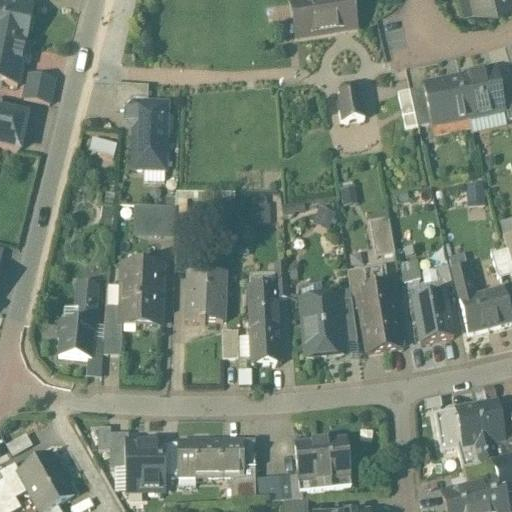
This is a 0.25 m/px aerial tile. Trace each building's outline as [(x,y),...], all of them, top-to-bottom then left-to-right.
[(25,5),(0,0),(0,43),(21,47),(25,48),(32,14),(24,12),(25,5)] [(350,0),(333,0),(310,4),(309,0),(291,0),(292,6),(291,7),(297,41),(355,31),(350,0)] [(511,0),(473,0),(476,11),(511,2),(511,0)] [(21,47),(0,43),(0,87),(16,91),(21,70),(24,69),(25,62),(29,60),(30,52),(28,48),(25,48),(21,47)] [(495,73),(460,80),(468,118),(469,122),(503,114),(504,114),(499,88),(495,73)] [(54,82),(28,77),(23,103),(49,108),(54,82)] [(460,80),(423,89),(423,92),(431,126),(432,129),(434,129),(432,121),(444,118),(445,123),(468,118),(460,80)] [(511,85),(499,88),(504,114),(503,114),(505,124),(511,122),(511,85)] [(148,89),(113,87),(112,113),(127,113),(127,112),(146,113),(146,106),(147,106),(148,89)] [(353,88),(343,90),(340,93),(342,100),(337,101),(342,126),(366,121),(361,97),(357,97),(356,91),(353,88)] [(423,92),(411,94),(418,128),(431,126),(423,92)] [(146,106),(146,113),(127,112),(127,113),(127,124),(133,130),(132,173),(165,174),(167,107),(147,106),(146,106)] [(0,151),(18,155),(25,121),(0,116),(0,151)] [(92,140),(89,154),(114,160),(117,146),(92,140)] [(469,208),(487,206),(484,183),(467,185),(469,208)] [(355,188),(341,191),(345,207),(358,204),(355,188)] [(269,208),(252,208),(252,222),(269,222),(269,208)] [(176,211),(147,209),(146,236),(175,237),(176,211)] [(388,220),(369,224),(376,260),(395,256),(388,220)] [(511,234),(503,237),(507,252),(511,268),(511,234)] [(186,239),(175,238),(174,277),(189,278),(189,277),(191,277),(191,258),(186,239)] [(511,268),(507,252),(490,257),(497,281),(511,276),(511,268)] [(417,263),(402,266),(405,284),(421,281),(417,263)] [(464,264),(450,267),(452,276),(466,272),(464,264)] [(286,267),(274,268),(275,290),(276,303),(288,303),(286,267)] [(163,269),(123,268),(122,294),(121,322),(161,324),(163,269)] [(385,268),(347,274),(351,302),(352,313),(359,312),(359,311),(387,307),(384,290),(388,290),(385,268)] [(448,269),(437,272),(442,293),(453,291),(448,269)] [(466,272),(452,276),(469,338),(511,327),(502,292),(474,300),(466,272)] [(191,277),(189,277),(189,278),(187,324),(199,325),(199,327),(206,327),(206,325),(223,326),(225,279),(191,277)] [(97,288),(81,287),(78,327),(94,328),(97,288)] [(275,290),(247,292),(250,334),(279,332),(276,303),(275,290)] [(122,294),(108,293),(105,330),(122,331),(121,324),(121,322),(122,294)] [(445,298),(413,303),(421,348),(452,343),(445,298)] [(337,301),(299,306),(306,362),(344,357),(342,339),(337,304),(337,301)] [(351,302),(337,304),(342,339),(355,337),(352,313),(351,302)] [(387,307),(359,311),(359,312),(366,356),(401,351),(394,306),(387,307)] [(78,327),(60,325),(60,336),(62,336),(60,360),(91,363),(94,328),(78,327)] [(122,331),(105,330),(103,357),(120,359),(122,331)] [(279,332),(250,334),(252,368),(281,366),(279,332)] [(238,363),(237,334),(223,335),(223,363),(238,363)] [(446,408),(444,397),(421,401),(423,413),(446,408)] [(497,407),(476,411),(487,467),(511,460),(511,437),(511,438),(511,446),(505,448),(497,407)] [(476,411),(476,410),(454,414),(433,418),(436,431),(437,438),(437,442),(439,450),(440,456),(456,453),(462,474),(487,467),(476,411)] [(111,432),(99,432),(99,455),(110,455),(110,437),(111,437),(111,432)] [(111,437),(110,437),(110,455),(110,472),(128,472),(128,441),(128,437),(111,437)] [(32,449),(26,439),(6,450),(12,460),(32,449)] [(161,445),(136,445),(136,441),(128,441),(128,472),(128,496),(162,494),(162,481),(161,447),(161,445)] [(345,443),(295,448),(299,486),(308,485),(309,494),(350,490),(345,443)] [(243,445),(176,447),(177,481),(178,481),(178,477),(195,477),(195,480),(234,479),(244,479),(244,471),(243,445)] [(254,445),(243,445),(244,471),(255,470),(254,445)] [(176,447),(161,447),(162,481),(177,481),(176,447)] [(74,500),(50,458),(19,476),(18,476),(28,495),(37,511),(41,511),(53,505),(57,510),(74,500)] [(462,474),(464,481),(467,492),(467,493),(482,489),(488,511),(504,511),(501,501),(511,498),(511,460),(487,467),(462,474)] [(0,479),(2,483),(0,484),(0,511),(21,511),(16,502),(28,495),(18,476),(19,476),(14,467),(0,475),(0,479)] [(244,479),(234,479),(235,503),(256,502),(255,470),(244,471),(244,479)] [(293,480),(277,481),(278,504),(285,504),(294,503),(293,480)] [(277,481),(263,482),(265,505),(278,504),(277,481)] [(467,492),(442,499),(445,511),(488,511),(482,489),(467,493),(467,492)] [(294,503),(285,504),(285,511),(307,511),(307,503),(294,503)]
